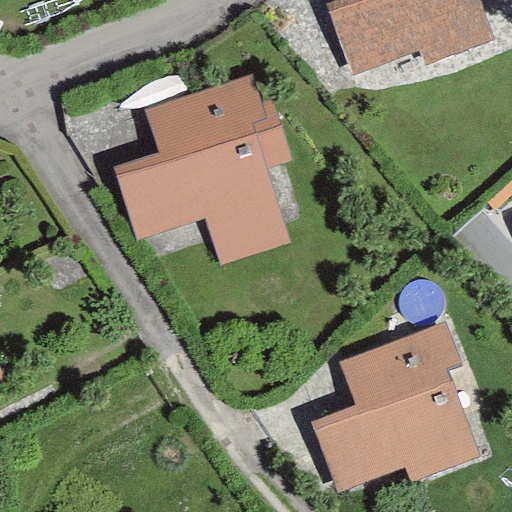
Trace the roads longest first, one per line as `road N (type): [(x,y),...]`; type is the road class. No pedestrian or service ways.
road 1 (residential): [(292,511),(247,461),(40,143),(0,97)]
road 2 (residential): [(0,97),(204,0)]
